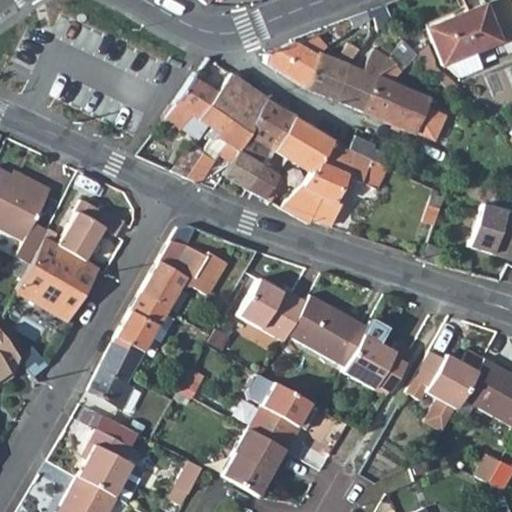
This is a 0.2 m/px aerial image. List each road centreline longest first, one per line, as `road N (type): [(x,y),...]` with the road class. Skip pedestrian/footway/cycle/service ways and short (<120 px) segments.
road 1 (residential): [(511,310),(169,188)]
road 2 (residential): [(169,188),(0,484)]
road 3 (residential): [(169,188),(0,108)]
road 4 (residential): [(338,124),(246,67),(219,29)]
